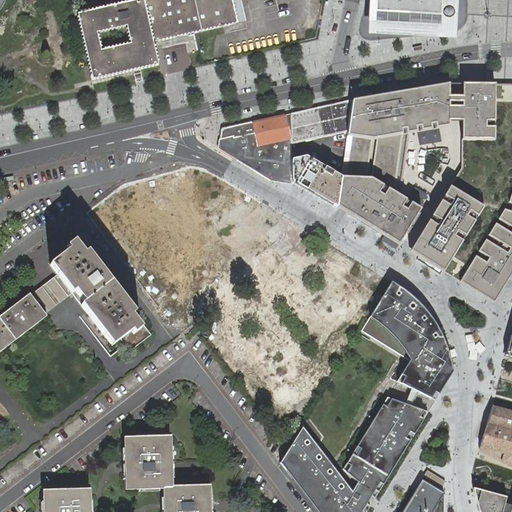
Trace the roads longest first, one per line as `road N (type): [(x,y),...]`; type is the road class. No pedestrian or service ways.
road 1 (residential): [(0,502),(165,372),(186,366),(305,511)]
road 2 (residential): [(0,265),(132,168),(140,143)]
road 3 (residential): [(205,155),(352,246)]
road 4 (secondary): [(344,78),(511,53)]
road 5 (secondary): [(183,115),(344,78)]
